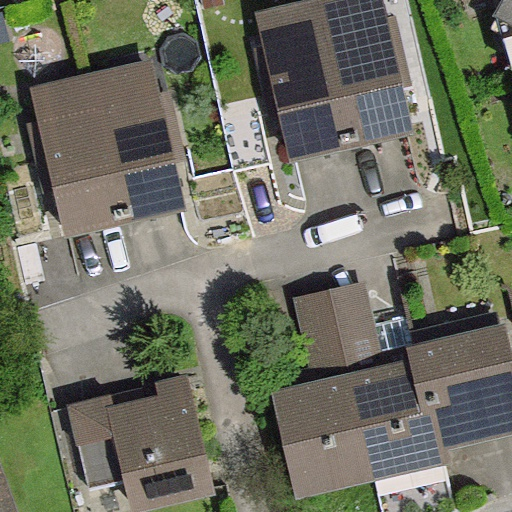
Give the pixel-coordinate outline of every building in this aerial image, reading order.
[(292,169),(414,139),(380,0),(364,0),(257,26),(292,169)] [(511,0),(501,0),(490,20),(511,31),(511,0)] [(57,244),(181,219),(151,77),(28,102),(57,244)] [(432,451),(511,433),(511,334),(383,363),(367,289),(292,305),(309,380),(271,388),(296,497),(435,466),(432,451)] [(121,511),(180,511),(208,507),(184,382),(75,403),(84,451),(108,446),(121,511)] [(0,511),(10,511),(0,480),(0,511)]
